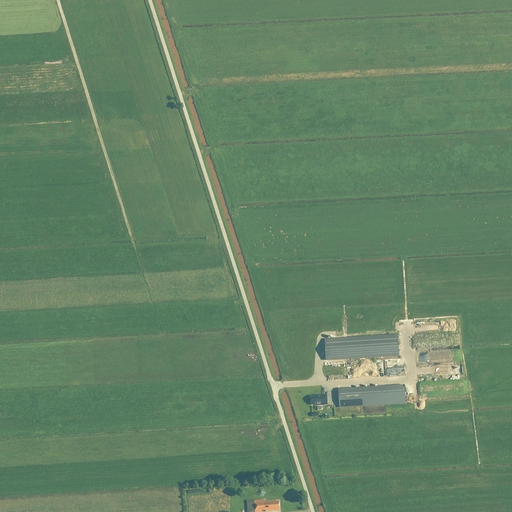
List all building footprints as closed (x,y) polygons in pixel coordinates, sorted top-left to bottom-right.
[(398,336),(324,341),(326,361),(399,356),(398,336)] [(384,387),(339,390),(340,408),(385,405),(384,387)] [(327,402),(327,396),(327,395),(318,396),(318,397),(310,397),(311,406),(316,405),(316,406),(327,405),(327,402)] [(258,498),(264,497),(262,489),(256,491),(258,498)] [(264,501),(264,500),(247,502),(247,511),(261,511),(264,511),(265,511),(279,511),(278,501),(265,502),(265,501),(264,501)]
